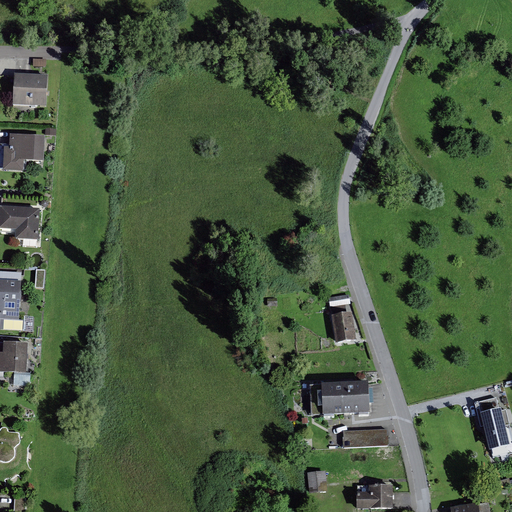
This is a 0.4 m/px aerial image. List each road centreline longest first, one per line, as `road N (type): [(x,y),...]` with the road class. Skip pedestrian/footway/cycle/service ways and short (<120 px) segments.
road 1 (residential): [(414,16),(354,155),(343,216),(413,450),(423,511)]
road 2 (residential): [(414,16),(228,51),(0,52)]
